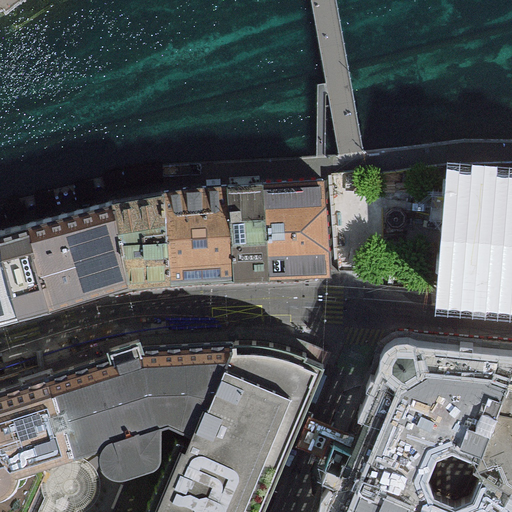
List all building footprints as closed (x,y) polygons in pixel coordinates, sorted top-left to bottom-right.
[(511,178),(454,173),(447,282),(503,287),(511,288),(511,178)] [(267,184),(271,276),(303,275),(329,274),(325,181),(267,184)] [(255,277),(271,276),(267,184),(250,185),(231,185),(237,278),(255,277)] [(237,278),(231,185),(194,188),(164,192),(172,283),(208,280),(237,278)] [(149,284),(172,283),(164,192),(111,203),(127,286),(149,284)] [(127,286),(111,203),(27,225),(48,310),(70,304),(127,286)] [(0,279),(11,319),(48,310),(27,225),(0,233),(0,279)] [(0,321),(11,319),(0,279),(0,321)] [(107,355),(56,373),(85,470),(76,488),(64,511),(267,511),(335,359),(320,354),(296,344),(272,335),(147,341),(107,355)] [(333,511),(511,511),(511,476),(485,460),(511,387),(511,355),(478,352),(422,347),(414,341),(406,340),(398,343),(392,349),(389,357),(390,365),(342,492),(333,511)] [(85,470),(56,373),(0,390),(0,487),(7,487),(15,482),(20,473),(76,488),(85,470)] [(511,387),(485,460),(511,476),(511,387)] [(0,511),(64,511),(76,488),(20,473),(15,482),(7,487),(0,487),(0,511)]
